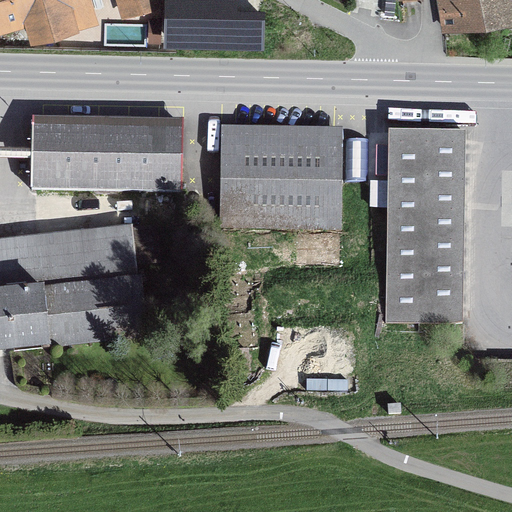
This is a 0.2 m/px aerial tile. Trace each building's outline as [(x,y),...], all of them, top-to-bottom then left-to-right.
[(0,0),(0,27),(28,20),(33,36),(95,20),(89,0),(0,0)] [(161,3),(160,0),(120,0),(125,14),(161,3)] [(232,0),(170,0),(169,34),(259,36),(260,8),(232,8),(232,0)] [(511,0),(440,0),(444,29),(511,20),(511,0)] [(31,189),(182,193),(183,127),(32,124),(31,189)] [(388,207),(386,324),(462,324),(465,134),(389,133),(388,183),(371,183),(371,207),(388,207)] [(342,139),(220,137),(219,226),(341,228),(342,139)] [(0,349),(144,334),(132,230),(0,244),(0,349)] [(341,266),(340,234),(282,233),(282,253),(296,253),(296,265),(341,266)] [(223,285),(228,336),(253,334),(249,283),(223,285)] [(230,350),(232,375),(248,374),(246,349),(230,350)]
